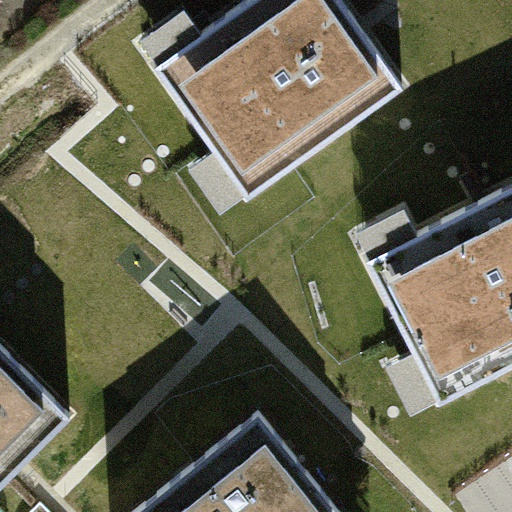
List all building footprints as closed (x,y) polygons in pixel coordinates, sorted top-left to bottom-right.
[(0,0),(0,25),(21,0),(0,0)] [(343,0),(253,0),(161,67),(253,195),(405,86),(343,0)] [(511,187),(366,261),(438,402),(511,364),(511,187)] [(0,344),(0,490),(73,417),(0,344)] [(336,511),(261,417),(141,511),(336,511)]
